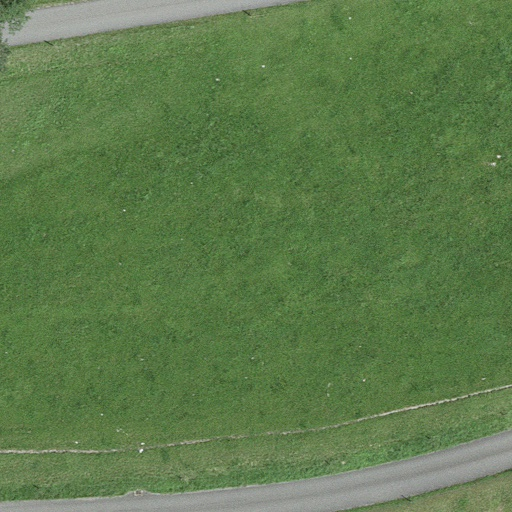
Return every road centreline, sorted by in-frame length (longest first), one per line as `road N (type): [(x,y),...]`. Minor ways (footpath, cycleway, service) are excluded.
road 1 (unclassified): [(115,511),(326,488),(511,439)]
road 2 (unclassified): [(0,26),(174,0)]
